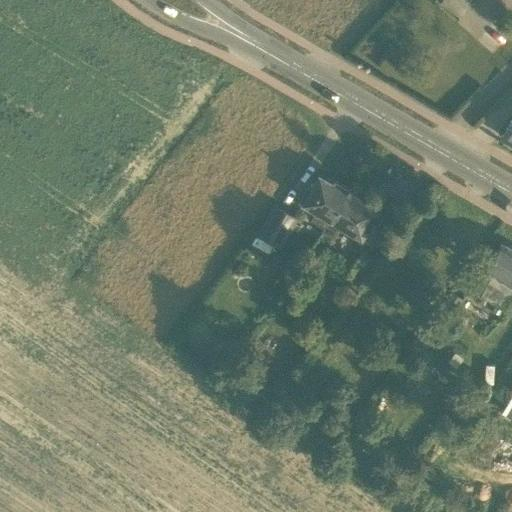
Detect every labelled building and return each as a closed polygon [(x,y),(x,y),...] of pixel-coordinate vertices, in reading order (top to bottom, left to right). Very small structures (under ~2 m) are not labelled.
[(511,118),(501,136),(511,142),(511,118)] [(333,182),(319,174),(302,198),(318,208),(312,218),(326,226),(324,229),(324,230),(326,227),(331,219),(349,188),(349,187),(348,188),(334,180),(333,182)] [(361,238),(379,208),(349,191),(350,188),(349,188),(331,219),(326,227),(324,230),(334,236),(340,225),(361,238)] [(280,246),(297,217),(275,205),(259,233),(280,246)] [(473,292),(480,296),(505,310),(511,297),(511,248),(501,242),(486,269),(473,292)] [(448,320),(464,299),(452,290),(436,311),(448,320)]
